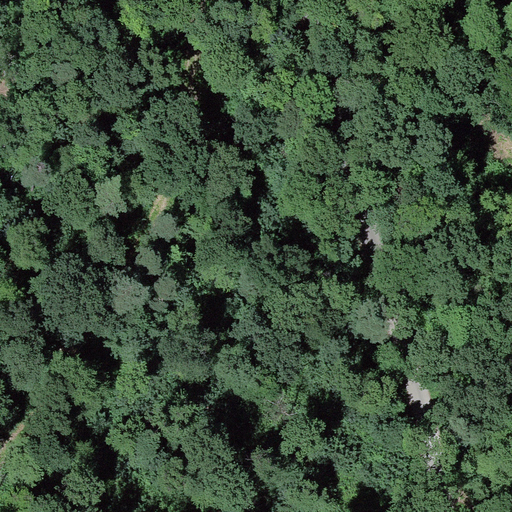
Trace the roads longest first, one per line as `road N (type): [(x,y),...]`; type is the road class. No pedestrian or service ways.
road 1 (unclassified): [(438,511),(430,454),(311,0)]
road 2 (track): [(196,0),(194,68),(164,191),(104,315),(0,455)]
